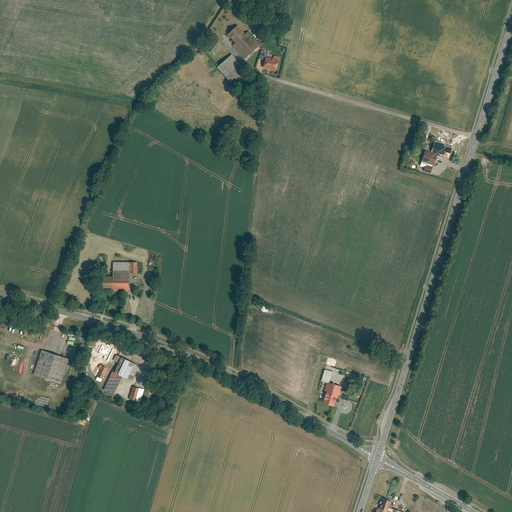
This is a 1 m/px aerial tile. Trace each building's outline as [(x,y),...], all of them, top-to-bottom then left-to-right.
[(226,35),(234,43),(243,34),(235,27),(226,35)] [(234,43),(232,45),(245,58),(259,43),(246,31),(243,34),(234,43)] [(266,57),(267,52),(261,50),(255,69),(262,71),(263,67),(266,57)] [(228,55),(216,66),(229,81),(241,70),(228,55)] [(279,60),(266,57),(263,67),(276,71),(279,60)] [(451,148),(435,143),(432,152),(448,157),(451,148)] [(435,154),(424,151),(420,162),(432,166),(435,154)] [(136,262),(112,262),(112,276),(100,276),(100,290),(128,290),(128,273),(136,273),(136,262)] [(69,359),(42,350),(34,375),(61,384),(69,359)] [(139,364),(107,350),(95,378),(102,381),(108,367),(113,369),(111,374),(108,373),(105,378),(108,379),(103,390),(114,395),(122,378),(131,382),(139,364)] [(332,373),(324,370),(320,382),(326,383),(329,384),(332,373)] [(341,388),(329,384),(326,383),(323,393),(325,393),(322,403),(333,407),(336,397),(338,397),(341,388)] [(143,388),(132,386),(129,400),(140,403),(143,388)] [(380,498),(376,508),(386,511),(386,510),(390,501),(380,498)]
